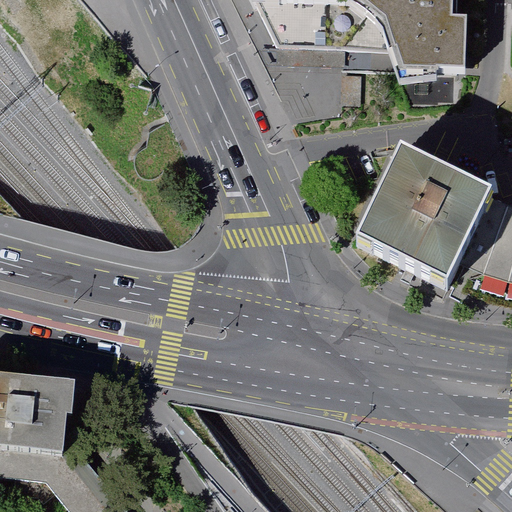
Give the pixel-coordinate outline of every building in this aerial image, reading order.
[(249,0),(276,49),(306,50),(321,50),(388,53),(392,62),(400,86),(437,81),(436,73),(465,75),(465,65),(466,21),(457,21),(457,0),(249,0)] [(497,205),(403,161),(387,191),(356,252),(407,276),(450,297),(464,271),(497,205)] [(511,211),(497,205),(464,271),(488,282),(511,289),(511,211)] [(75,391),(0,383),(0,459),(62,466),(63,460),(66,425),(72,425),(75,391)] [(73,462),(63,460),(62,466),(0,459),(0,489),(45,494),(60,511),(119,511),(87,474),(83,468),(73,462)]
